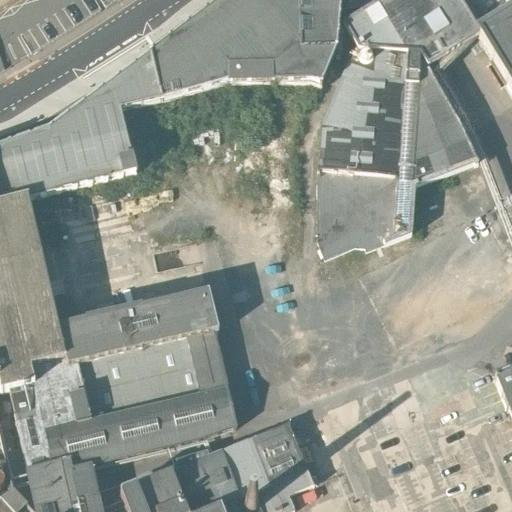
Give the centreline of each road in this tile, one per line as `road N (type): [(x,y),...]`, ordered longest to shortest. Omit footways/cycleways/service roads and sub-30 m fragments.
road 1 (unknown): [(450,348),(392,381),(449,511)]
road 2 (primary): [(173,0),(0,110)]
road 3 (unknown): [(413,0),(474,92),(511,171)]
road 4 (unknown): [(450,348),(508,495)]
